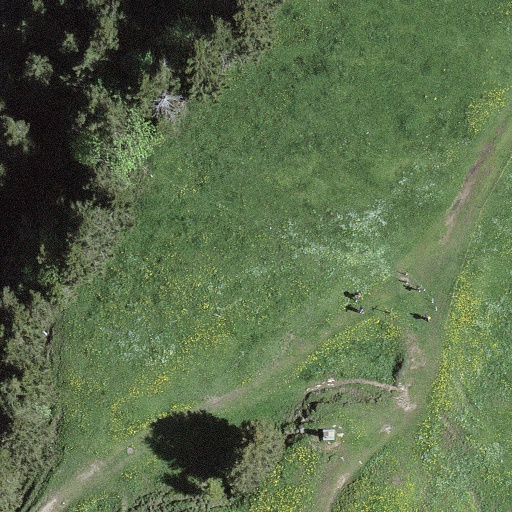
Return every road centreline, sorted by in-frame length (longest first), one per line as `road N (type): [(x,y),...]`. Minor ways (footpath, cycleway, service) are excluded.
road 1 (track): [(398,289),(246,385),(161,422),(80,475),(45,511)]
road 2 (track): [(511,135),(459,222),(398,289)]
